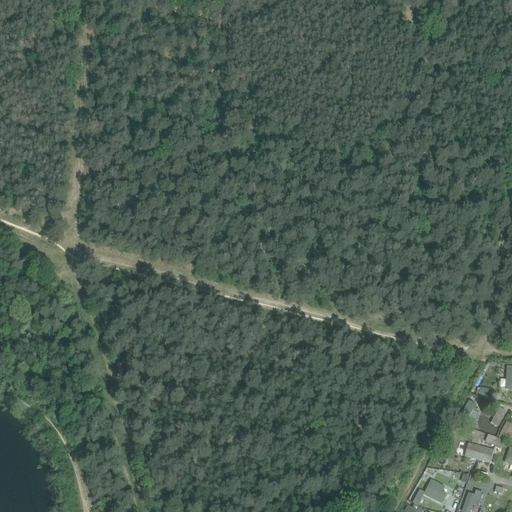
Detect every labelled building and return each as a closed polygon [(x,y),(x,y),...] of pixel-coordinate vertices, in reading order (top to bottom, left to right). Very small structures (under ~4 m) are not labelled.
[(480,387),(478,396),(489,398),(490,389),(480,387)] [(457,420),(471,428),(479,414),(474,411),(477,405),(468,401),(457,420)] [(490,423),(497,427),(500,421),(493,417),(490,423)] [(511,424),(506,422),(499,434),(500,435),(499,437),(505,440),(506,439),(511,442),(511,424)] [(487,435),(485,442),(500,448),(503,440),(487,435)] [(468,444),(465,457),(490,463),(493,451),(468,444)] [(463,474),(460,482),(466,484),(469,476),(463,474)] [(430,480),(424,493),(419,490),(413,503),(418,506),(423,496),(440,504),(446,493),(442,492),(445,487),(430,480)] [(496,487),(494,492),(502,495),(503,489),(496,487)] [(462,511),(470,511),(472,506),(478,508),(483,493),(476,490),(474,495),(469,493),(462,511)]
